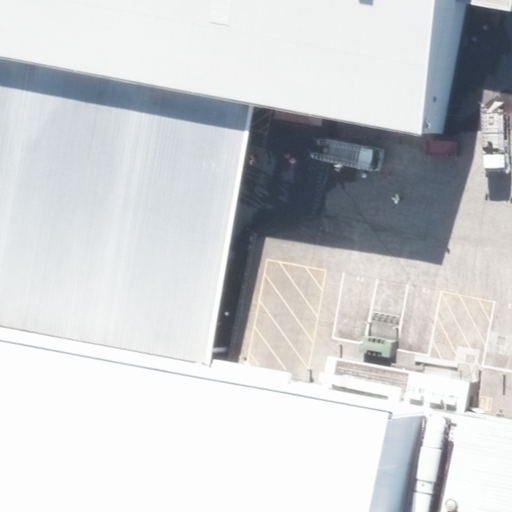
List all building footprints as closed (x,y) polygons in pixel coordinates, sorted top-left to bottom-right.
[(0,0),(0,65),(52,75),(66,0),(0,0)] [(66,0),(52,75),(204,102),(278,116),(438,147),(465,0),(66,0)] [(0,326),(233,368),(278,116),(204,102),(52,75),(0,65),(0,326)] [(233,368),(0,326),(0,511),(470,511),(488,414),(291,379),(233,368)] [(511,511),(511,418),(488,414),(470,511),(511,511)]
